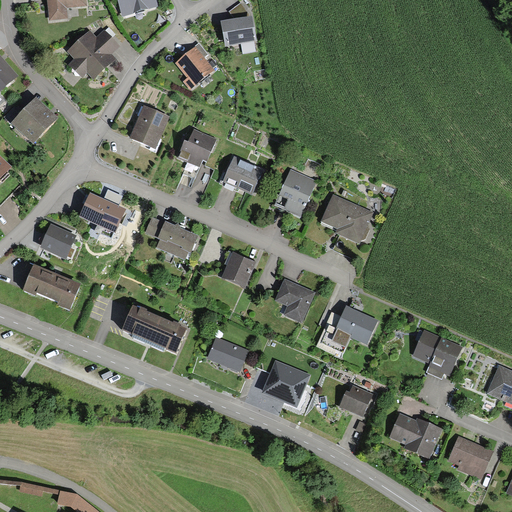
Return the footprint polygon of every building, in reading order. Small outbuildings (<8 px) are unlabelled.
[(47,0),(51,22),(69,20),(67,10),(88,7),(87,0),(47,0)] [(117,0),(123,19),(161,8),(158,0),(117,0)] [(235,20),(221,23),(227,49),(241,47),(244,55),(258,53),(255,44),(258,43),(253,18),(242,5),(231,15),(235,20)] [(93,33),(70,53),(79,62),(73,67),(83,78),(88,74),(95,82),(111,68),(119,61),(113,55),(121,48),(106,31),(98,39),(93,33)] [(210,56),(200,45),(191,52),(176,65),(188,79),(185,82),(191,90),(214,72),(204,61),(210,56)] [(0,96),(20,79),(3,60),(0,56),(0,96)] [(16,105),(5,118),(36,146),(60,120),(50,112),(37,100),(24,112),(16,105)] [(170,118),(145,108),(141,119),(131,140),(156,151),(170,118)] [(189,145),(186,144),(180,159),(201,168),(204,160),(206,161),(209,162),(218,140),(195,130),(189,145)] [(0,186),(15,170),(0,155),(0,186)] [(266,170),(236,157),(230,170),(227,170),(221,185),(242,194),(246,196),(247,194),(254,197),(266,170)] [(319,182),(293,170),(276,207),(286,211),(302,219),(319,182)] [(106,201),(90,194),(79,217),(98,226),(95,233),(114,242),(128,211),(106,201)] [(375,211),(334,195),(323,223),(335,227),(339,229),(337,233),(362,243),(364,238),(371,236),(374,228),(371,222),(375,211)] [(186,231),(153,218),(146,234),(160,240),(157,249),(187,262),(198,236),(186,231)] [(71,235),(51,227),(42,250),(68,261),(78,238),(71,235)] [(257,262),(235,254),(225,278),(248,287),(258,263),(257,262)] [(57,274),(35,265),(23,293),(36,298),(37,295),(61,305),(59,307),(72,312),(84,285),(57,274)] [(300,287),(286,281),(277,302),(289,307),(285,316),(304,323),(316,294),(300,287)] [(181,327),(134,307),(124,333),(149,343),(178,355),(187,332),(180,329),(181,327)] [(359,312),(348,307),(333,343),(347,349),(351,339),(370,346),(380,321),(359,312)] [(464,349),(424,330),(412,358),(431,367),(428,375),(443,382),(446,376),(450,378),(464,349)] [(250,351),(217,338),(208,359),(223,365),(241,372),(250,351)] [(310,376),(276,363),(268,383),(284,389),(302,396),(310,376)] [(511,371),(501,366),(488,395),(511,405),(511,371)] [(373,394),(355,386),(351,394),(345,392),(339,405),(363,416),(372,398),(373,394)] [(416,419),(400,412),(388,438),(407,447),(407,450),(431,460),(445,429),(423,419),(417,417),(416,419)] [(478,444),(457,436),(447,461),(459,466),(457,469),(482,480),(494,451),(478,444)]
